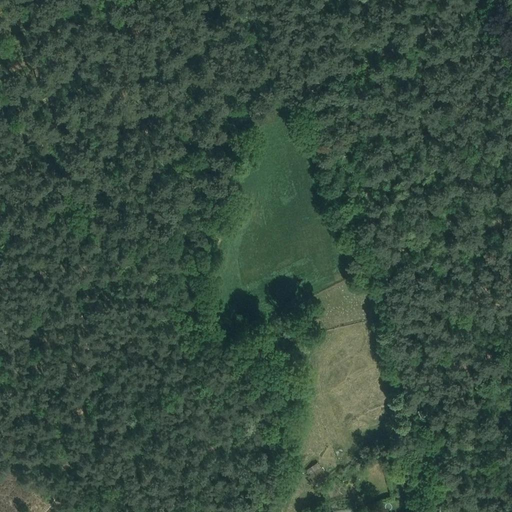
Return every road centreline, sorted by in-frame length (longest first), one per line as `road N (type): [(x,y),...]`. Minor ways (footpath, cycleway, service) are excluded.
road 1 (track): [(343,70),(428,511)]
road 2 (track): [(491,0),(89,194)]
